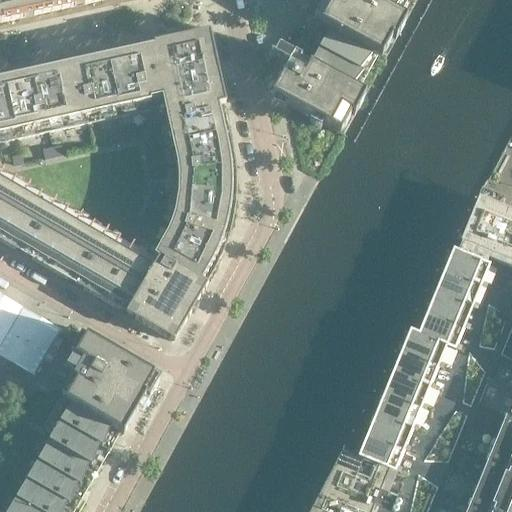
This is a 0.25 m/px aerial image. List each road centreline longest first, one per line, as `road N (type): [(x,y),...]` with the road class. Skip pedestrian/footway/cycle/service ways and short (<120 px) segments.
road 1 (residential): [(270,220),(274,201),(232,0)]
road 2 (unclassified): [(183,376),(0,277)]
road 3 (unclassified): [(183,376),(270,220)]
road 4 (unclassified): [(112,511),(183,376)]
